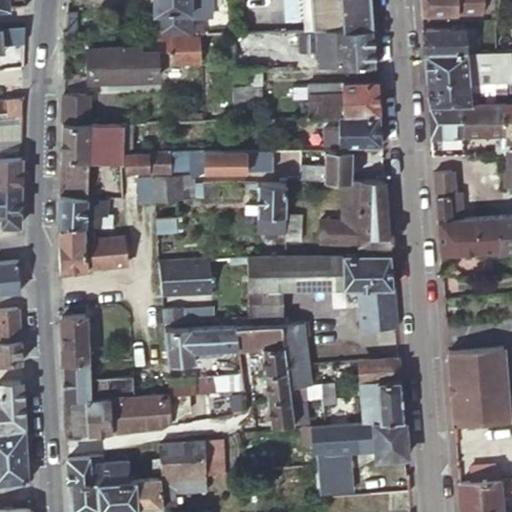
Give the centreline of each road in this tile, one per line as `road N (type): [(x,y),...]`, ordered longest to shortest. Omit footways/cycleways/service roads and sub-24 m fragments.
road 1 (tertiary): [(438,511),(404,0)]
road 2 (residential): [(45,0),(41,252),(52,511)]
road 3 (unknown): [(49,441),(239,417)]
road 4 (unknown): [(43,296),(150,282),(144,217)]
